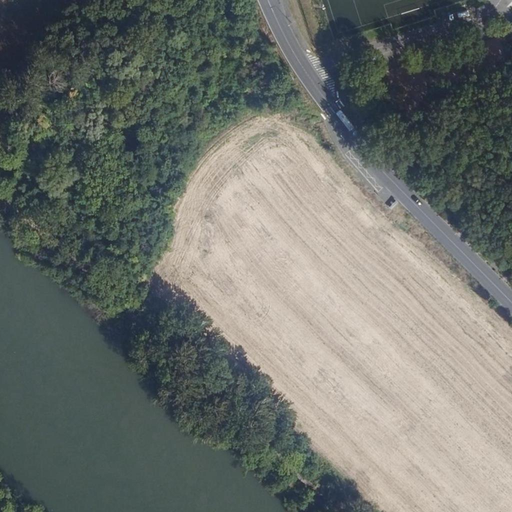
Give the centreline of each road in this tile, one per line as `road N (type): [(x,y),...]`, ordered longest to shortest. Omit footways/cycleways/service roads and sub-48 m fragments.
road 1 (secondary): [(308,76),(365,152),(511,303)]
road 2 (residential): [(308,76),(483,15)]
